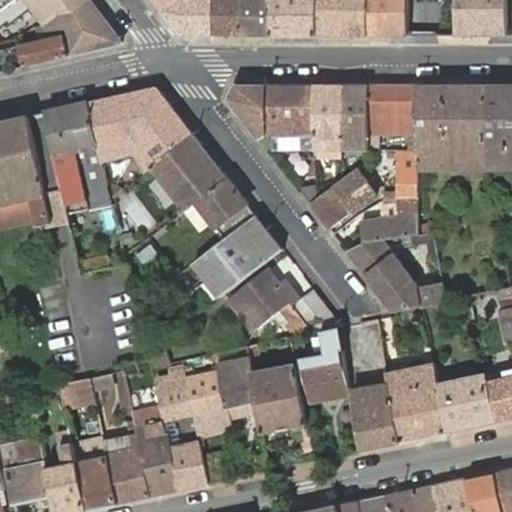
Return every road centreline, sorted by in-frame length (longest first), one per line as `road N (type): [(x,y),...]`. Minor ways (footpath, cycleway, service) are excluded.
road 1 (residential): [(168,60),(511,62)]
road 2 (residential): [(197,511),(511,445)]
road 3 (residential): [(168,60),(359,306)]
road 4 (residential): [(168,60),(0,98)]
